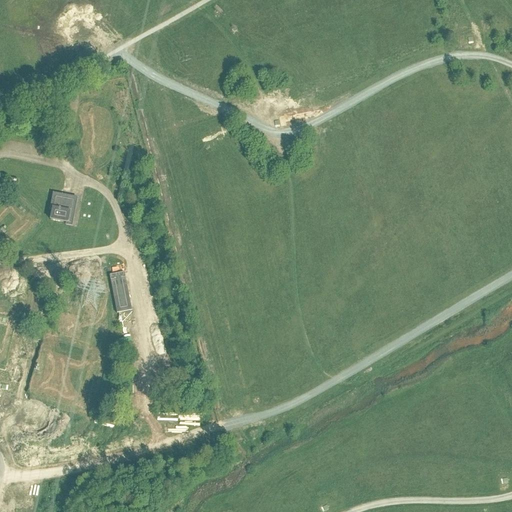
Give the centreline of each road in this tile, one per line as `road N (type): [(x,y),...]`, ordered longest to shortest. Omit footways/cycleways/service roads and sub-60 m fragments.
road 1 (track): [(511,276),(285,408),(131,456),(0,475)]
road 2 (track): [(511,66),(471,55),(441,59),(312,124),(274,134),(156,79),(118,51)]
road 3 (track): [(355,511),(511,496)]
